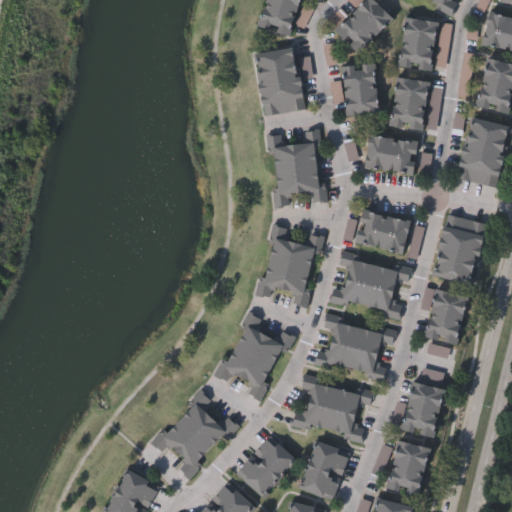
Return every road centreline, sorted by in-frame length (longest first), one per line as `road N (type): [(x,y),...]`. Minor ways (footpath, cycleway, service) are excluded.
road 1 (residential): [(471,0),(415,323),(350,511)]
road 2 (residential): [(161,511),(176,494),(206,482),(284,400),(315,328),(355,178)]
road 3 (residential): [(332,0),(320,32),(351,175),(444,188),(497,206)]
road 4 (tertiary): [(511,259),(449,511)]
road 5 (tertiary): [(473,511),(511,358)]
